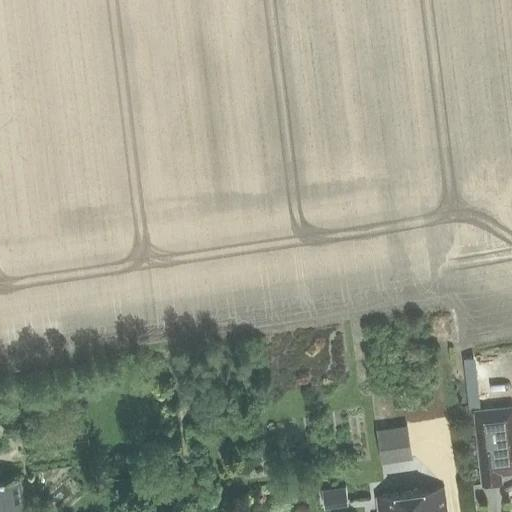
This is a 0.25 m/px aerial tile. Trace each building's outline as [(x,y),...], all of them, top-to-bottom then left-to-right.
[(475,358),(463,359),(469,409),(473,409),(480,408),(475,358)] [(511,404),(480,408),(473,409),(482,484),(502,482),(501,475),(511,473),(511,404)] [(411,423),(381,425),(384,461),(414,459),(411,423)] [(23,511),(19,477),(0,479),(0,511),(23,511)] [(327,506),(351,504),(349,484),(326,486),(327,506)] [(445,511),(443,488),(377,498),(378,511),(445,511)]
